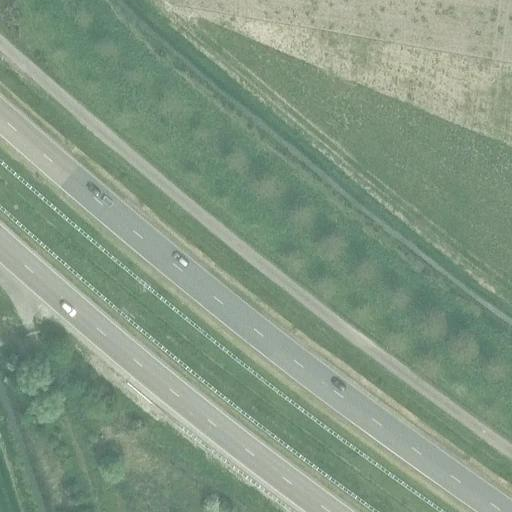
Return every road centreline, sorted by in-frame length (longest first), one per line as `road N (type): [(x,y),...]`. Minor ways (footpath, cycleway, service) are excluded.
road 1 (unclassified): [(511,448),(332,325),(136,174),(0,39)]
road 2 (trunk): [(499,511),(130,227),(0,112)]
road 3 (trunk): [(15,266),(325,511)]
road 4 (track): [(32,330),(95,511)]
